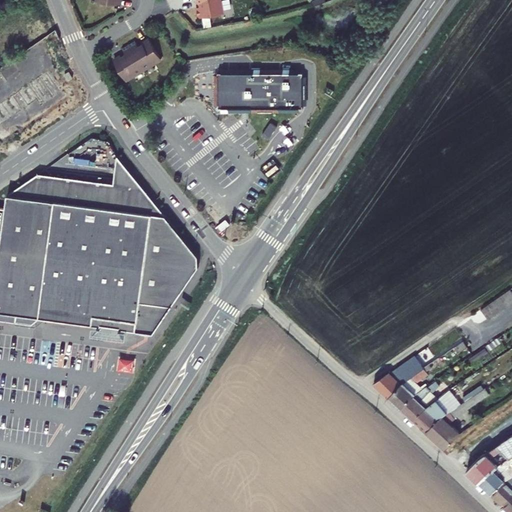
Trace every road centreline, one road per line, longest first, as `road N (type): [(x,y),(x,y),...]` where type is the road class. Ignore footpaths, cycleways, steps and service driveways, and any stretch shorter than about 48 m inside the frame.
road 1 (unclassified): [(497,511),(248,286)]
road 2 (primary): [(237,273),(89,511)]
road 3 (primary): [(89,511),(248,286)]
road 4 (primary): [(248,286),(392,61)]
road 5 (primary): [(392,61),(237,273)]
road 6 (residential): [(107,102),(237,273)]
road 7 (unclassified): [(107,102),(0,176)]
